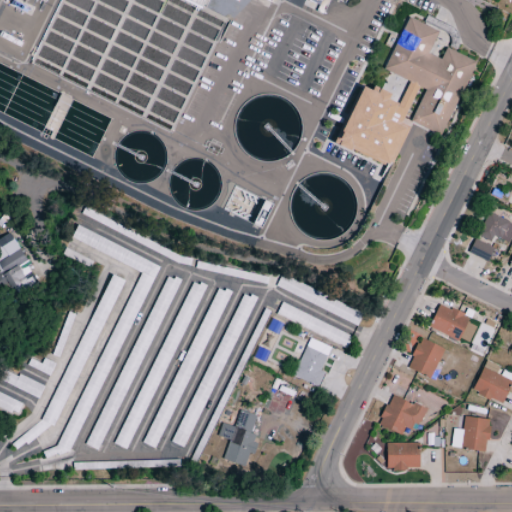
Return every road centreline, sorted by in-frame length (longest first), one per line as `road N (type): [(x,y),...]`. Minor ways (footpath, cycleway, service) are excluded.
road 1 (tertiary): [(511,500),(0,503)]
road 2 (tertiary): [(511,80),(355,395),(322,499)]
